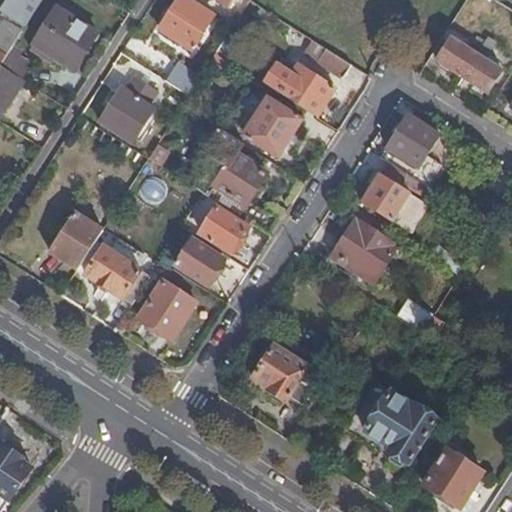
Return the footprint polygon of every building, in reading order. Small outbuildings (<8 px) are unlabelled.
[(20,0),(10,17),(26,27),(43,0),(20,0)] [(214,17),(187,0),(179,0),(160,30),(192,51),(214,17)] [(99,35),(57,9),(33,46),(75,72),(99,35)] [(0,68),(3,63),(14,46),(26,27),(10,17),(1,11),(0,13),(0,68)] [(463,78),(486,43),(479,39),(472,51),(454,40),(439,62),(463,78)] [(489,39),(486,43),(463,78),(488,94),(503,71),(486,60),(496,44),(489,39)] [(313,42),(306,54),(319,62),(326,50),(313,42)] [(22,57),(25,52),(14,46),(3,63),(9,67),(7,70),(23,80),(33,64),(22,57)] [(352,66),(346,62),(326,50),(319,62),(343,78),(352,66)] [(214,81),(228,61),(217,54),(203,75),(214,81)] [(293,72),(279,62),(265,84),(279,93),(293,72)] [(0,116),(23,80),(7,70),(9,67),(3,63),(0,68),(0,116)] [(167,82),(190,96),(201,78),(179,64),(167,82)] [(279,93),(318,118),(337,89),(298,65),(293,72),(279,93)] [(135,77),(126,90),(153,108),(162,95),(135,77)] [(153,108),(126,90),(123,88),(101,123),(133,144),(142,131),(148,135),(151,131),(145,127),(156,110),(153,108)] [(303,121),(269,99),(245,137),(278,159),(303,121)] [(430,154),(439,140),(441,136),(408,116),(388,149),(420,169),(430,154)] [(238,155),(244,145),(222,131),(212,148),(214,159),(195,188),(203,194),(241,218),(249,204),(268,175),(238,155)] [(447,145),(439,140),(430,154),(438,159),(447,145)] [(154,152),(150,159),(155,162),(161,166),(166,159),(154,152)] [(150,159),(127,195),(132,198),(155,162),(150,159)] [(411,195),(379,174),(362,202),(393,222),(411,195)] [(272,238),(280,224),(249,204),(241,218),(272,238)] [(250,229),(217,208),(202,234),(233,254),(250,229)] [(52,253),(78,270),(110,221),(95,211),(88,221),(77,215),(52,253)] [(401,245),(358,218),(332,258),(374,286),(401,245)] [(464,271),(470,262),(491,229),(476,220),(471,229),(477,233),(456,266),(464,271)] [(225,261),(193,241),(177,266),(210,286),(225,261)] [(87,276),(133,305),(151,276),(105,247),(87,276)] [(197,303),(163,281),(139,319),(172,341),(197,303)] [(378,305),(366,297),(357,313),(368,320),(378,305)] [(435,317),(411,301),(400,319),(424,334),(430,324),(435,317)] [(435,317),(430,324),(441,330),(446,323),(435,317)] [(289,400),(309,412),(327,383),(309,371),(311,367),(276,346),(254,379),(271,389),(270,391),(287,403),(289,400)] [(350,423),(361,431),(388,390),(376,383),(350,423)] [(388,390),(361,431),(390,450),(389,452),(391,454),(389,458),(390,461),(400,467),(402,467),(406,463),(409,465),(437,421),(388,390)] [(3,449),(0,447),(0,511),(3,511),(10,503),(11,503),(33,470),(22,463),(24,459),(4,446),(3,449)] [(484,473),(447,450),(425,486),(461,509),(484,473)] [(489,481),(502,490),(511,474),(511,464),(504,460),(489,481)]
